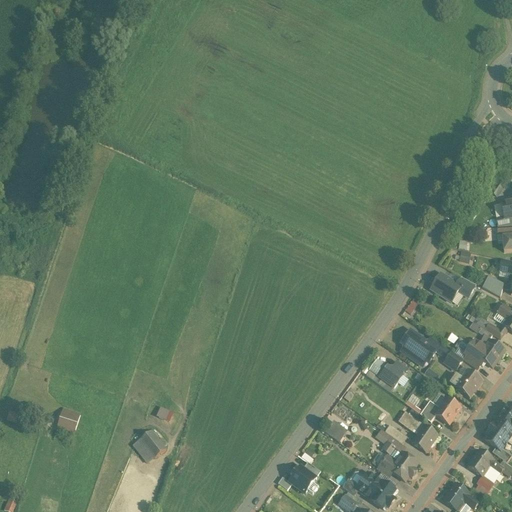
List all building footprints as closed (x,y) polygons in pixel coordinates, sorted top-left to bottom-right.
[(499,199),(506,189),(501,185),(494,195),(499,199)] [(499,221),(501,230),(511,229),(511,221),(507,223),(507,220),(499,221)] [(500,230),(500,238),(511,237),(511,229),(501,230),(500,230)] [(511,264),(505,263),(503,273),(511,275),(511,264)] [(442,276),(432,291),(451,303),(460,288),(442,276)] [(506,286),(491,278),(484,291),(503,300),(506,286)] [(511,319),(511,312),(506,308),(500,316),(509,323),(511,319)] [(492,327),(488,333),(503,342),(510,332),(506,329),(503,333),(492,327)] [(429,343),(414,332),(402,346),(406,349),(400,354),(424,372),(444,349),(432,339),(429,343)] [(485,366),(493,371),(506,353),(490,341),(484,337),(480,345),(474,342),(463,357),(465,359),(463,362),(478,372),(485,366)] [(455,356),(447,366),(458,374),(465,363),(463,362),(455,356)] [(395,372),(380,362),(372,373),(398,392),(406,381),(412,373),(400,364),(395,372)] [(486,384),(471,373),(458,390),(472,401),(479,391),(480,391),(486,384)] [(452,428),(463,412),(449,402),(442,412),(438,418),(452,428)] [(442,412),(432,404),(423,418),(433,426),(438,418),(442,412)] [(511,407),(499,423),(511,431),(511,407)] [(76,438),(83,416),(66,411),(59,432),(76,438)] [(428,456),(441,438),(427,429),(407,415),(400,425),(418,438),(414,446),(428,456)] [(348,432),(352,428),(339,418),(327,435),(342,445),(350,434),(348,432)] [(511,435),(511,431),(499,423),(492,432),(507,443),(511,435)] [(401,445),(404,448),(410,440),(392,428),(387,435),(401,445)] [(507,443),(492,432),(487,440),(502,450),(507,443)] [(151,465),(168,452),(154,434),(137,447),(151,465)] [(401,446),(394,441),(385,453),(392,459),(397,452),(401,446)] [(397,452),(403,456),(407,450),(404,448),(401,445),(401,446),(397,452)] [(496,463),(483,453),(470,470),(484,480),(491,470),(502,478),(507,471),(496,463)] [(420,467),(406,457),(399,467),(393,474),(395,476),(407,485),(412,479),(415,481),(419,475),(416,473),(420,467)] [(399,467),(389,459),(379,471),(391,481),(395,476),(393,474),(399,467)] [(300,471),(290,486),(306,497),(316,482),(300,471)] [(372,502),(385,511),(388,511),(397,500),(401,495),(394,490),(387,485),(381,492),(367,481),(364,485),(353,478),(344,490),(357,499),(360,494),(372,502)] [(472,497),(458,487),(446,504),(457,511),(460,511),(465,506),(474,511),(476,511),(481,505),(471,497),(472,497)] [(360,504),(347,495),(344,499),(339,506),(347,511),(354,511),(357,509),(360,504)] [(17,511),(20,506),(12,503),(8,511),(17,511)]
